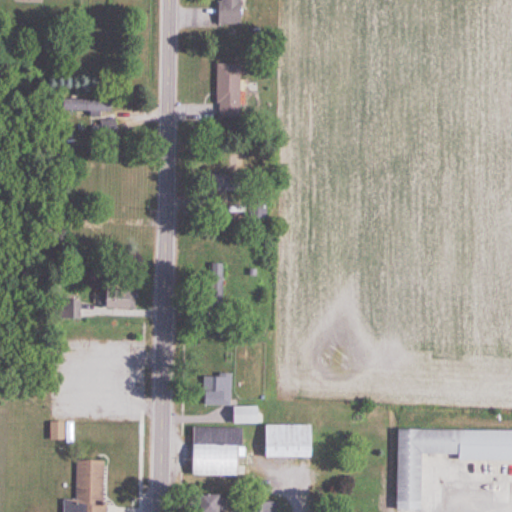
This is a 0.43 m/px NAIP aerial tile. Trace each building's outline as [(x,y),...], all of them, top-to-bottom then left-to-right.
[(238,26),(238,0),(216,0),(216,26),(238,26)] [(238,65),(214,64),(214,117),(237,117),(238,65)] [(108,101),(60,99),(60,112),(108,113),(108,101)] [(228,175),(205,175),(204,192),(228,193),(228,175)] [(263,196),(246,196),(246,218),(263,218),(263,196)] [(119,231),(97,231),(97,242),(119,242),(119,231)] [(220,264),(208,264),(208,282),(204,282),(204,307),(220,307),(220,264)] [(133,291),(100,291),(100,309),(133,309),(133,291)] [(58,319),(78,319),(78,300),(58,300),(58,319)] [(200,376),(200,406),(229,406),(229,376),(200,376)] [(249,425),(249,408),(230,407),(230,424),(249,425)] [(48,422),(48,440),(63,440),(63,422),(48,422)] [(309,426),(261,426),(261,458),(309,458),(309,426)] [(188,476),(241,477),(242,428),(189,428),(188,476)] [(511,430),(394,430),(393,511),(417,511),(418,455),(455,455),(455,461),(511,461),(511,430)] [(74,461),(74,501),(61,501),(61,511),(102,511),(104,461),(74,461)] [(195,511),(224,511),(224,495),(196,495),(195,511)] [(274,511),(274,503),(254,503),(254,511),(274,511)]
